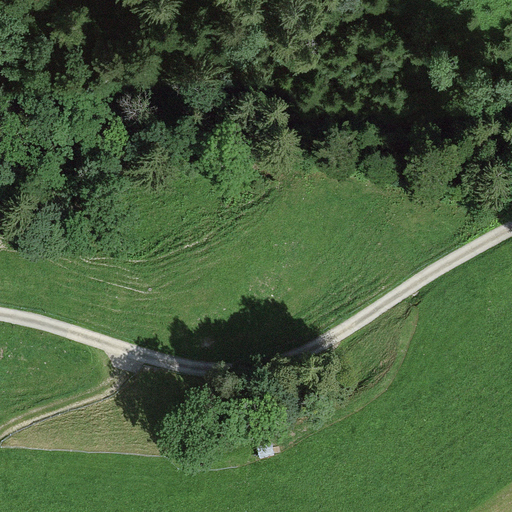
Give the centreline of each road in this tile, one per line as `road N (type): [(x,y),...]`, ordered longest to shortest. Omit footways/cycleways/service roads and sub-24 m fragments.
road 1 (track): [(0,314),(170,363),(258,369),(321,344),(511,229)]
road 2 (track): [(0,431),(100,392),(132,351)]
